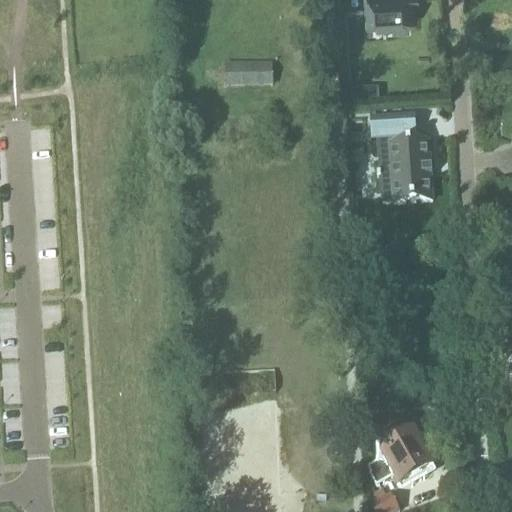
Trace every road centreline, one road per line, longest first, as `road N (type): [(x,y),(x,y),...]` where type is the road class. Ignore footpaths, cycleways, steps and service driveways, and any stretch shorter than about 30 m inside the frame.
road 1 (track): [(358,511),(327,0)]
road 2 (residential): [(15,124),(37,492)]
